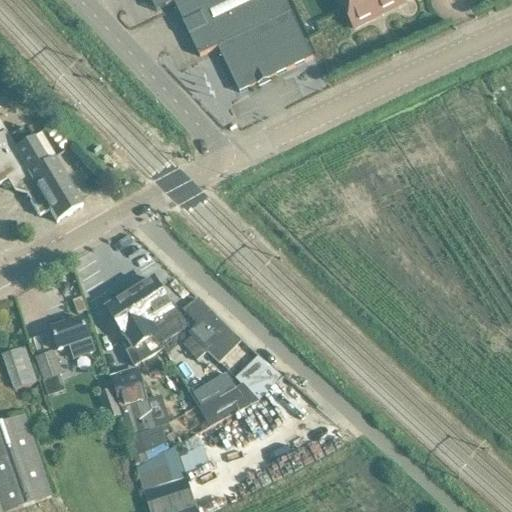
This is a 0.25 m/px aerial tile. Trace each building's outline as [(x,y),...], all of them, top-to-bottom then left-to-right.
[(313,60),(284,0),(150,0),(156,13),(174,4),(200,58),(218,50),(240,95),(313,60)] [(371,18),(401,3),(399,0),(338,0),(354,31),(373,22),(371,18)] [(46,164),(32,141),(25,130),(9,138),(5,132),(0,134),(0,185),(7,181),(14,193),(26,196),(38,218),(48,212),(56,224),(81,209),(52,161),(46,164)] [(184,330),(155,282),(108,311),(133,351),(128,354),(135,368),(164,352),(160,344),(184,330)] [(229,331),(196,303),(182,313),(198,326),(189,336),(207,354),(219,344),(229,331)] [(82,320),(52,331),(60,353),(71,349),(75,360),(82,358),(94,353),(82,320)] [(36,384),(25,350),(3,357),(15,391),(36,384)] [(63,377),(54,353),(35,359),(44,383),(63,377)] [(148,402),(139,370),(112,378),(122,410),(148,402)] [(63,391),(60,381),(45,386),(48,395),(63,391)] [(210,431),(253,408),(242,387),(199,411),(210,431)] [(157,431),(148,402),(122,410),(131,438),(157,431)] [(12,511),(54,498),(26,416),(0,425),(0,511),(12,511)] [(197,511),(187,482),(144,495),(148,511),(197,511)]
